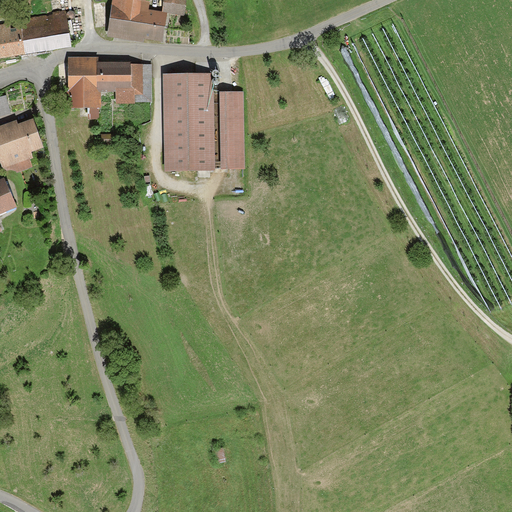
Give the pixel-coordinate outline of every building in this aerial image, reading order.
[(113,0),(107,37),(143,42),(144,40),(163,43),(167,13),(163,12),(150,10),(151,0),(113,0)] [(186,0),(164,0),(163,12),(167,13),(184,15),(186,0)] [(15,25),(0,27),(0,58),(0,59),(22,56),(72,47),(66,8),(51,11),(52,14),(14,20),(15,25)] [(135,102),(152,101),(152,64),(132,65),(132,63),(113,63),(99,63),(99,58),(68,58),(68,110),(86,110),(86,120),(100,120),(100,109),(101,109),(101,93),(116,93),(116,104),(135,104),(135,102)] [(206,75),(164,75),(166,173),(215,171),(214,91),(206,75)] [(243,93),(220,94),(222,170),(245,169),(243,93)] [(7,97),(0,98),(0,116),(11,114),(7,97)] [(17,121),(0,127),(0,159),(4,172),(10,170),(16,172),(17,173),(33,167),(31,160),(34,159),(32,154),(44,149),(33,119),(18,125),(17,121)] [(114,135),(102,135),(102,146),(114,145),(114,135)] [(0,231),(1,231),(0,228),(0,214),(17,207),(4,178),(0,179),(0,231)]
